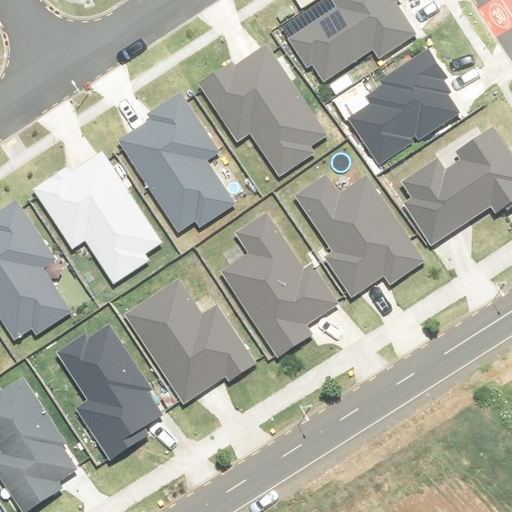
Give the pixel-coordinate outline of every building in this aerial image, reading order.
[(402,0),(337,0),(345,11),(294,43),(324,89),(378,54),(383,62),(420,39),(397,4),(402,0)] [(337,143),(272,47),(208,91),(245,146),(257,138),(285,179),(337,143)] [(446,85),(426,53),(387,78),(389,81),(369,94),(375,102),(350,118),(380,165),(458,116),(440,88),(446,85)] [(226,155),(189,98),(156,120),(159,125),(127,145),(187,240),(239,207),(211,164),(226,155)] [(439,161),(405,182),(418,201),(406,208),(432,248),(499,205),(503,212),(511,206),(511,168),(488,130),(452,153),(460,164),(446,172),(439,161)] [(166,246),(108,153),(42,195),(77,251),(91,242),(118,286),(153,265),(148,257),(166,246)] [(344,199),(328,176),(299,196),(338,254),(330,260),(358,300),(388,279),(394,288),(429,265),(372,181),(344,199)] [(62,263),(25,205),(0,220),(0,310),(24,348),(77,314),(49,271),(62,263)] [(312,273),(274,214),(239,236),(254,259),(229,276),(282,360),(316,338),(310,329),(344,307),(320,268),(312,273)] [(181,283),(126,317),(181,403),(227,374),(231,379),(255,364),(220,310),(204,320),(181,283)] [(169,416),(113,330),(67,360),(95,403),(85,409),(119,460),(147,442),(142,434),(169,416)] [(34,511),(85,481),(24,380),(0,395),(0,446),(6,456),(0,459),(0,477),(21,511),(34,511)]
